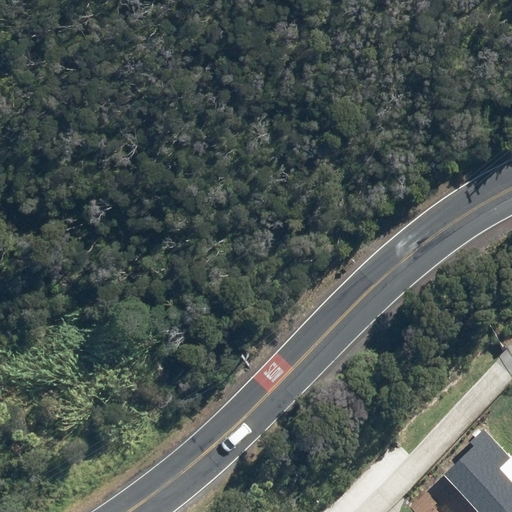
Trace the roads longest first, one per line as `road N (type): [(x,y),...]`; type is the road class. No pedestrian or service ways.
road 1 (tertiary): [(127,511),(267,395),(419,245),(511,183)]
road 2 (unknown): [(503,359),(354,511)]
